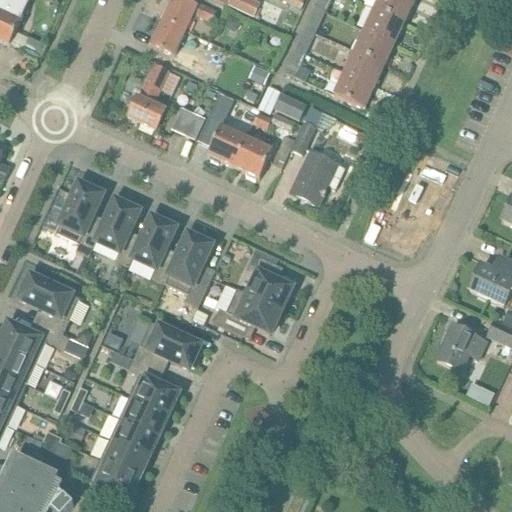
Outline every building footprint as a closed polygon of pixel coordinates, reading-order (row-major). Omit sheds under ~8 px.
[(0,0),(0,44),(9,49),(20,26),(30,5),(19,0),(0,0)] [(211,25),(216,15),(198,7),(197,9),(177,0),(173,0),(162,24),(185,34),(194,17),(211,25)] [(254,20),(260,7),(245,0),(230,0),(227,7),(254,20)] [(306,1),(302,0),(282,0),(295,6),(281,34),(289,37),(306,1)] [(321,0),(317,9),(327,14),(333,0),(321,0)] [(416,3),(409,0),(381,0),(376,11),(406,25),(416,3)] [(316,36),(327,14),(317,9),(306,31),(316,36)] [(376,11),(370,24),(365,33),(395,47),(406,25),(376,11)] [(229,16),(222,29),(234,36),(242,23),(229,16)] [(185,34),(162,24),(151,49),(173,59),(172,62),(190,70),(196,58),(178,49),(185,34)] [(295,53),(306,58),(316,36),(306,31),(295,53)] [(395,47),(365,33),(355,55),(385,69),(395,47)] [(310,74),(300,69),(306,58),(295,53),(285,75),(294,79),(294,80),(305,85),(310,74)] [(374,91),(385,69),(355,55),(344,77),(374,91)] [(198,58),(193,70),(207,77),(213,65),(198,58)] [(170,76),(154,69),(139,100),(138,100),(128,122),(155,134),(166,112),(155,108),(170,76)] [(374,91),(344,77),(334,98),(364,113),(374,91)] [(179,89),(204,100),(212,104),(216,94),(183,79),(179,89)] [(268,90),(258,112),(269,118),(280,95),(268,90)] [(249,94),(246,102),(254,106),(257,98),(249,94)] [(299,124),(306,110),(282,98),(275,113),(299,124)] [(253,128),(259,116),(245,110),(239,122),(253,128)] [(181,112),(171,134),(195,145),(205,123),(181,112)] [(311,112),(304,125),(311,129),(315,120),(318,115),(311,112)] [(271,125),(291,134),(295,126),(275,117),(272,123),(259,116),(253,128),(266,134),(271,125)] [(328,119),(326,125),(334,128),(337,123),(328,119)] [(304,125),(296,144),(291,154),(303,159),(316,131),(311,129),(304,125)] [(221,128),(215,140),(207,158),(233,170),(247,141),(221,128)] [(330,130),(325,139),(340,146),(344,137),(330,130)] [(291,154),(296,144),(285,139),(269,173),(280,178),(291,154)] [(247,141),(233,170),(259,182),(273,153),(247,141)] [(0,186),(2,187),(9,172),(0,167),(0,164),(3,157),(0,155),(0,186)] [(318,210),(323,200),(325,201),(327,196),(325,196),(338,169),(310,155),(292,192),(306,199),(304,203),(318,210)] [(96,246),(103,231),(90,225),(102,198),(99,197),(101,194),(84,186),(82,189),(79,187),(56,237),(79,248),(75,255),(89,261),(96,246)] [(511,202),(502,224),(511,229),(511,202)] [(128,271),(132,263),(139,248),(126,242),(139,215),(135,214),(137,211),(120,203),(118,206),(115,204),(103,231),(96,246),(119,256),(115,265),(128,271)] [(165,288),(175,265),(163,259),(175,232),(172,231),(173,227),(156,219),(155,223),(151,221),(139,248),(132,263),(155,273),(152,282),(165,288)] [(175,265),(165,288),(188,299),(185,306),(198,312),(212,282),(199,276),(211,249),(208,248),(210,244),(192,236),(191,240),(188,238),(175,265)] [(248,298),(247,299),(281,314),(291,292),(270,282),(276,269),(253,258),(247,271),(258,276),(248,298)] [(469,294),(487,302),(503,310),(511,295),(511,264),(505,262),(498,277),(481,269),(469,294)] [(20,300),(19,303),(46,316),(40,328),(63,339),(79,303),(30,280),(29,283),(25,281),(17,299),(20,300)] [(213,326),(243,340),(249,327),(269,336),(268,338),(269,339),(281,314),(247,299),(248,298),(237,293),(226,316),(219,313),(213,326)] [(511,349),(511,332),(495,324),(488,338),(511,349)] [(0,344),(0,350),(37,368),(47,346),(64,354),(70,342),(63,339),(40,328),(35,340),(9,328),(10,326),(9,326),(0,344)] [(134,361),(157,372),(162,360),(189,373),(190,370),(194,371),(202,354),(198,352),(200,349),(151,326),(134,361)] [(468,357),(474,360),(473,361),(478,363),(486,346),(452,331),(436,364),(460,375),(468,357)] [(79,336),(75,343),(87,349),(93,336),(86,333),(79,336)] [(0,376),(27,389),(37,368),(0,350),(0,376)] [(129,400),(168,418),(178,395),(177,395),(177,396),(151,384),(157,372),(134,361),(127,373),(139,379),(129,400)] [(66,371),(64,376),(66,381),(71,383),(76,381),(78,376),(76,371),(71,369),(66,371)] [(0,402),(17,410),(27,389),(0,376),(0,402)] [(75,402),(82,405),(87,394),(80,391),(75,402)] [(58,403),(65,406),(70,395),(63,392),(58,403)] [(119,422),(158,440),(164,427),(162,427),(165,421),(166,422),(168,418),(129,400),(119,422)] [(0,428),(7,432),(17,410),(0,402),(0,428)] [(75,402),(70,412),(77,415),(82,405),(75,402)] [(58,403),(53,413),(60,416),(65,406),(58,403)] [(109,443),(146,461),(150,452),(152,453),(158,440),(119,422),(109,443)] [(72,427),(66,440),(79,446),(85,433),(72,427)] [(49,449),(55,438),(47,434),(42,446),(49,449)] [(49,449),(56,452),(61,441),(55,438),(49,449)] [(146,461),(109,443),(99,465),(138,483),(144,469),(143,468),(146,461)] [(42,446),(37,456),(45,460),(49,449),(42,446)] [(49,449),(45,460),(51,463),(56,452),(49,449)] [(18,461),(0,499),(0,511),(43,511),(45,509),(47,511),(70,511),(73,509),(53,490),(56,485),(58,480),(18,461)] [(138,483),(99,465),(89,486),(127,504),(126,505),(127,506),(138,483)] [(269,511),(273,506),(255,498),(248,511),(269,511)]
